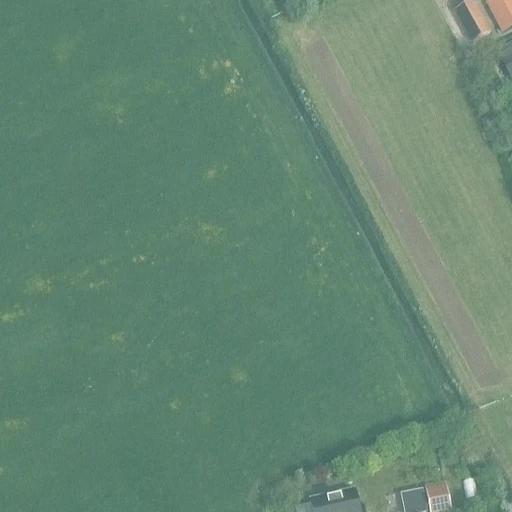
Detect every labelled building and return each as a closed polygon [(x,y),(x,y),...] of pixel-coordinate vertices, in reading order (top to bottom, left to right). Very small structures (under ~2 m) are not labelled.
[(511,0),(490,0),(485,3),(501,34),(511,28),(511,0)] [(454,13),(471,44),(488,35),(471,3),(454,13)] [(511,54),(499,61),(510,82),(511,81),(511,54)] [(485,87),(490,98),(503,92),(497,81),(485,87)] [(424,491),(428,511),(449,511),(445,487),(424,491)] [(308,501),(310,511),(358,511),(354,491),(308,501)] [(408,494),(411,511),(424,511),(421,492),(408,494)]
